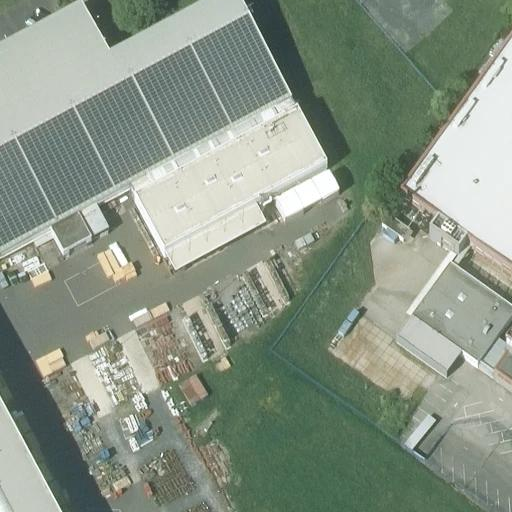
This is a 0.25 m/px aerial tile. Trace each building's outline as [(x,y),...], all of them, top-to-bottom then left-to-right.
[(46,34),(0,58),(0,187),(32,248),(51,238),(79,223),(130,196),(292,110),(235,1),(118,63),(111,67),(74,87),(46,34)] [(103,53),(83,14),(46,34),(74,87),(111,67),(103,53)] [(511,47),(400,203),(466,250),(511,283),(511,47)] [(110,49),(103,53),(111,67),(118,63),(110,49)] [(292,110),(130,196),(136,206),(135,206),(165,263),(219,234),(225,247),(252,232),(246,220),(328,176),(298,120),(297,120),(292,110)] [(0,264),(32,248),(0,187),(0,264)] [(79,223),(51,238),(64,262),(91,247),(79,223)] [(466,250),(437,229),(429,240),(457,261),(466,250)] [(511,323),(511,315),(450,271),(412,324),(478,372),(511,323)] [(40,368),(63,361),(54,333),(31,340),(40,368)] [(511,359),(495,382),(511,394),(511,359)] [(201,382),(184,388),(190,407),(208,401),(201,382)] [(47,511),(0,423),(0,511),(47,511)]
